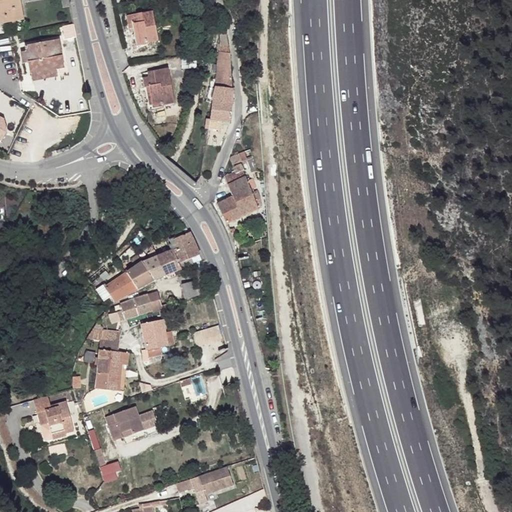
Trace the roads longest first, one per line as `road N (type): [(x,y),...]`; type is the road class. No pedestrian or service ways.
road 1 (motorway): [(436,511),(362,213),(345,0)]
road 2 (motorway): [(317,0),(321,98),(351,330),(402,511)]
road 3 (primary): [(132,138),(202,221),(284,511)]
road 4 (unclassified): [(85,160),(94,220),(0,345)]
road 5 (unknown): [(501,511),(466,356)]
road 6 (primary): [(88,0),(132,138)]
